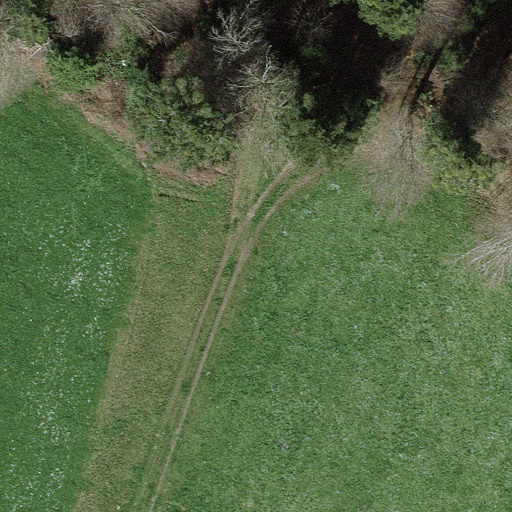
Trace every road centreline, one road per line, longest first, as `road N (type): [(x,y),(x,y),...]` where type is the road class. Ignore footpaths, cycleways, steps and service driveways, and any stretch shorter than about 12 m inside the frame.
road 1 (track): [(146,511),(225,280),(270,203),(323,151)]
road 2 (track): [(270,203),(258,69),(216,0)]
